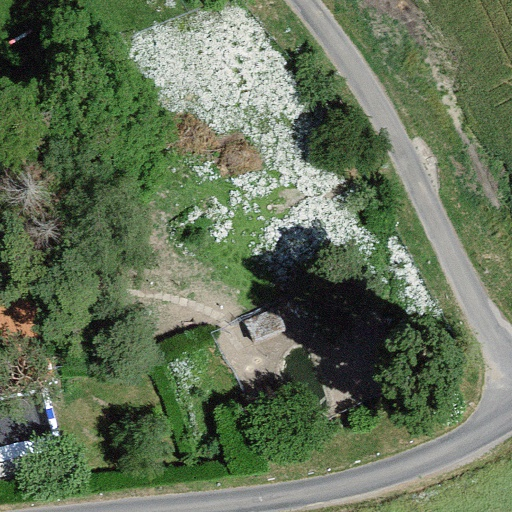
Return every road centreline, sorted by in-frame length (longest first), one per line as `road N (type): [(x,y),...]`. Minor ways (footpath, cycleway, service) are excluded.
road 1 (unclassified): [(511,366),(452,264),(392,130),(301,0)]
road 2 (unclassified): [(149,511),(382,477),(511,417)]
